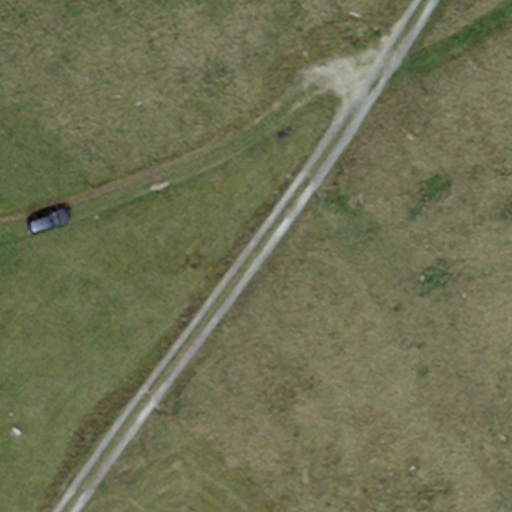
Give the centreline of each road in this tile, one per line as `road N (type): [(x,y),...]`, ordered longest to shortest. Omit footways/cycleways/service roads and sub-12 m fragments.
road 1 (track): [(64,511),(322,161),(424,0)]
road 2 (track): [(0,230),(60,218),(254,133),(322,75),(349,72),(374,84)]
road 3 (track): [(385,69),(445,49),(511,12)]
